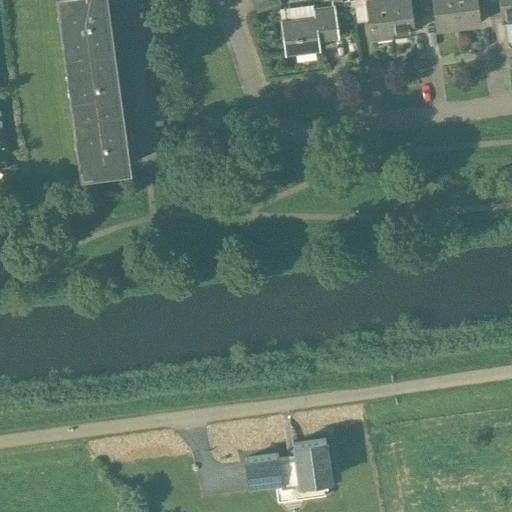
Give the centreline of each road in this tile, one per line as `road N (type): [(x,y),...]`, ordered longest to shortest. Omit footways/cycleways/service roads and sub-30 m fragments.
road 1 (unclassified): [(0,440),(511,371)]
road 2 (residential): [(511,106),(277,134),(259,116),(219,0)]
road 3 (residential): [(148,159),(124,0)]
